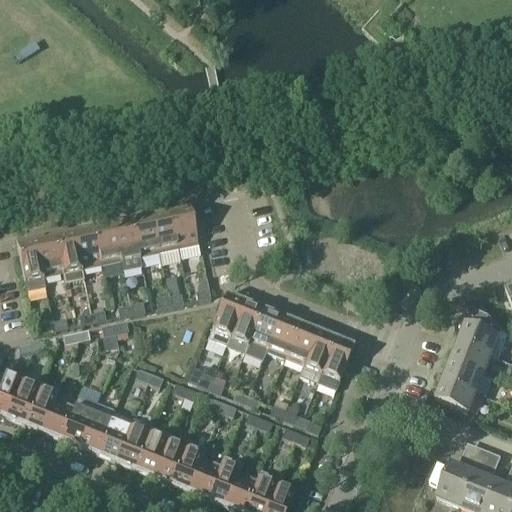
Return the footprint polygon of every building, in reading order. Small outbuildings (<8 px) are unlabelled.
[(191,214),(172,218),(179,254),(198,250),(191,214)] [(151,222),(159,258),(179,254),(172,218),(151,222)] [(140,262),(159,258),(151,222),(132,226),(140,262)] [(120,266),(123,275),(142,271),(140,262),(132,226),(113,230),(120,266)] [(93,234),(101,270),(120,266),(113,230),(93,234)] [(74,238),(82,274),(101,270),(93,234),(74,238)] [(84,284),(82,274),(74,238),(55,242),(63,278),(65,288),(84,284)] [(36,246),(44,282),(63,278),(55,242),(36,246)] [(46,292),(44,282),(36,246),(17,250),(26,296),(46,292)] [(198,306),(211,303),(209,293),(196,296),(198,306)] [(170,311),(183,309),(181,299),(168,302),(170,311)] [(225,300),(208,343),(226,351),(243,308),(225,300)] [(158,314),(170,311),(168,302),(156,304),(158,314)] [(131,320),(145,317),(143,307),(129,310),(131,320)] [(243,308),(226,351),(244,358),(262,315),(243,308)] [(119,322),(131,320),(129,310),(117,312),(119,322)] [(492,318),(483,311),(479,315),(488,323),(492,318)] [(459,346),(492,360),(491,360),(498,363),(508,339),(488,323),(479,315),(477,313),(471,329),(467,327),(459,346)] [(104,315),(91,318),(93,328),(106,325),(104,315)] [(263,366),(266,357),(280,323),(262,315),(244,358),(263,366)] [(81,330),(93,328),(91,318),(79,321),(81,330)] [(66,323),(52,326),(54,336),(67,333),(66,323)] [(280,323),(266,357),(285,364),(298,330),(280,323)] [(54,336),(52,326),(40,329),(42,338),(54,336)] [(127,327),(114,329),(116,339),(129,336),(127,327)] [(114,329),(101,332),(103,342),(116,339),(114,329)] [(285,364),(302,371),(316,337),(298,330),(285,364)] [(88,335),(75,337),(77,347),(90,344),(88,335)] [(75,337),(63,340),(65,350),(77,347),(75,337)] [(316,337),(302,371),(299,381),(317,388),(334,345),(316,337)] [(43,344),(30,347),(32,357),(45,354),(43,344)] [(353,352),(334,345),(317,388),(335,396),(339,386),(353,352)] [(484,379),(491,360),(492,360),(459,346),(451,366),(484,379)] [(18,350),(20,359),(32,357),(30,347),(18,350)] [(494,383),(484,379),(451,366),(444,385),(476,398),(486,402),(494,383)] [(0,383),(0,419),(6,422),(19,388),(23,379),(5,371),(0,383)] [(135,383),(147,388),(151,379),(139,374),(135,383)] [(187,387),(208,395),(214,380),(202,375),(200,381),(191,378),(187,387)] [(23,379),(19,388),(6,422),(24,429),(42,386),(23,379)] [(151,379),(147,388),(159,393),(163,384),(151,379)] [(226,384),(214,380),(208,395),(220,400),(226,384)] [(468,418),(476,398),(444,385),(436,404),(468,418)] [(60,394),(42,386),(24,429),(42,437),(56,402),(56,403),(60,394)] [(172,398),(184,403),(188,394),(176,389),(172,398)] [(188,394),(184,403),(196,408),(200,398),(188,394)] [(233,405),(245,410),(248,401),(236,396),(233,405)] [(60,444),(79,451),(96,408),(78,401),(74,410),(60,444)] [(245,410),(257,415),(260,406),(248,401),(245,410)] [(42,437),(60,444),(74,410),(56,403),(56,402),(42,437)] [(353,402),(348,413),(359,418),(364,407),(353,402)] [(224,408),(212,403),(208,413),(220,417),(224,408)] [(269,420),(281,425),(284,416),(285,416),(288,408),(276,403),(273,411),(269,420)] [(79,451),(98,459),(112,425),(111,425),(115,416),(96,408),(79,451)] [(224,408),(220,417),(233,422),(236,413),(224,408)] [(281,425),(293,430),(297,421),(285,416),(284,416),(281,425)] [(261,423),(249,418),(245,427),(257,432),(261,423)] [(133,423),(129,432),(115,466),(133,473),(151,431),(133,423)] [(273,428),(261,423),(257,432),(269,437),(273,428)] [(98,459),(115,466),(129,432),(112,425),(98,459)] [(309,426),(305,435),(318,440),(321,431),(309,426)] [(152,481),(169,438),(151,431),(133,473),(152,481)] [(297,438),(285,433),(282,442),(293,447),(297,438)] [(152,481),(170,489),(188,445),(169,438),(152,481)] [(309,443),(297,438),(293,447),(306,452),(309,443)] [(188,496),(202,462),(206,453),(188,445),(170,489),(188,496)] [(477,473),(484,454),(478,452),(470,470),(477,473)] [(484,476),(491,457),(484,454),(477,473),(484,476)] [(216,481),(207,503),(225,511),(237,481),(239,477),(243,468),(224,460),(221,469),(216,481)] [(194,481),(188,496),(207,503),(216,481),(221,469),(202,462),(194,481)] [(446,481),(437,503),(460,511),(474,481),(475,477),(451,468),(446,481)] [(257,484),(245,511),(267,511),(276,491),(275,491),(276,491),(279,482),(261,475),(257,484)] [(237,481),(225,511),(228,511),(245,511),(257,484),(250,481),(239,477),(237,481)] [(474,481),(460,511),(488,511),(499,487),(484,481),(475,477),(474,481)] [(511,511),(511,492),(499,487),(488,511),(511,511)] [(276,491),(267,511),(288,511),(294,499),(276,491)]
